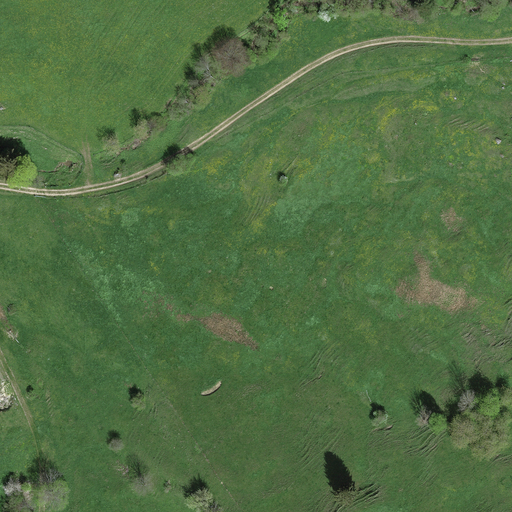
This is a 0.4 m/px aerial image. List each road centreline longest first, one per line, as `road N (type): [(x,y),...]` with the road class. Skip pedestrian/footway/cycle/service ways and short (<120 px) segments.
road 1 (track): [(0,185),(54,192),(135,176),(357,45),(511,39)]
road 2 (track): [(41,511),(33,430),(0,342)]
